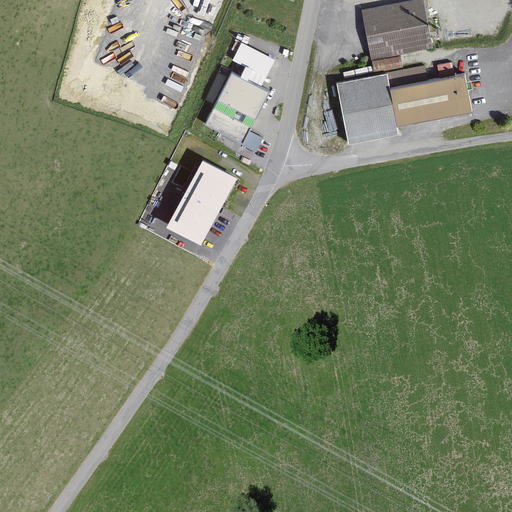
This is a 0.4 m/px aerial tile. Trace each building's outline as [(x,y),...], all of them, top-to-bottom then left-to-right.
[(422,0),(402,0),(359,8),(369,59),(430,47),(422,0)] [(279,62),(240,42),(204,122),(243,142),(279,62)] [(383,71),(334,80),(346,141),(395,132),(393,125),(386,84),(383,71)] [(469,111),(460,72),(386,84),(393,125),(469,111)] [(235,177),(204,160),(169,224),(200,241),(235,177)] [(158,207),(150,205),(146,218),(163,224),(171,201),(161,198),(158,207)]
